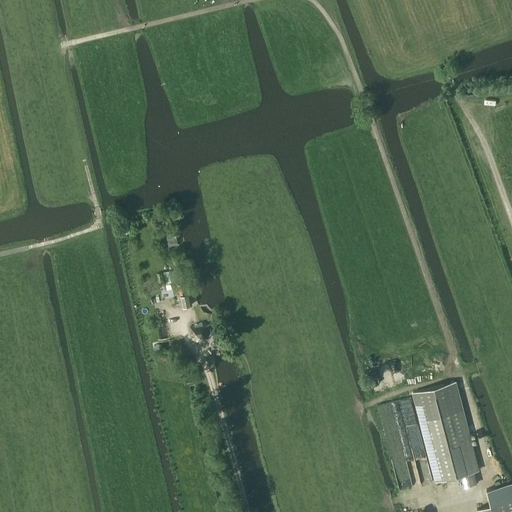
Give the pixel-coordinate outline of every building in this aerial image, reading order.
[(182,306),(192,304),(190,293),(186,294),(184,283),(177,284),(182,306)] [(208,335),(210,334),(208,325),(204,325),(203,324),(192,326),(194,340),(208,337),(208,335)] [(461,408),(454,381),(412,392),(419,418),(436,481),(460,474),(463,486),(476,483),(473,471),(477,470),(461,408)] [(511,486),(511,483),(486,489),(490,505),(501,502),(511,499),(511,486)] [(477,511),(511,511),(511,499),(501,502),(490,505),(477,508),(477,511)]
